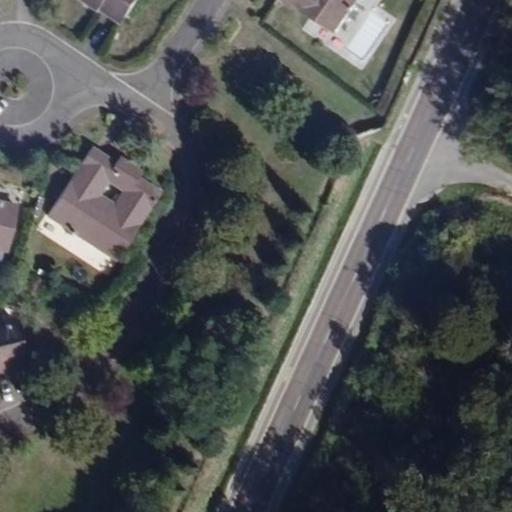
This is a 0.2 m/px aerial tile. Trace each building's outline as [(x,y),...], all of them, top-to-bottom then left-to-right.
[(136,0),(88,0),(121,22),(136,0)] [(291,0),(335,30),(355,0),(291,0)] [(114,259),(156,193),(127,175),(117,188),(122,192),(113,206),(95,193),(105,180),(109,183),(118,169),(89,150),(48,215),(114,259)] [(117,188),(127,175),(118,169),(109,183),(117,188)] [(122,192),(117,188),(109,183),(105,180),(95,193),(113,206),(122,192)] [(13,205),(0,202),(0,249),(2,250),(13,205)] [(0,368),(21,364),(8,319),(0,320),(0,368)]
